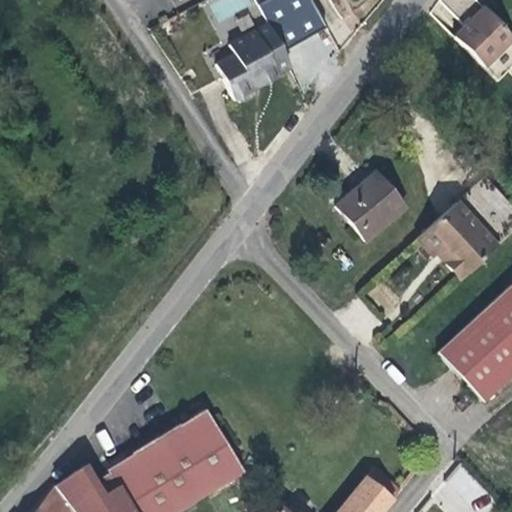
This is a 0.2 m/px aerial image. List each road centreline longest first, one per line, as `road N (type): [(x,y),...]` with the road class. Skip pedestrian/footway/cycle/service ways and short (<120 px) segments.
road 1 (residential): [(245,213),(445,432),(444,458),(401,511)]
road 2 (residential): [(17,511),(245,213)]
road 3 (residential): [(245,213),(412,0)]
road 4 (unknown): [(245,213),(111,0)]
